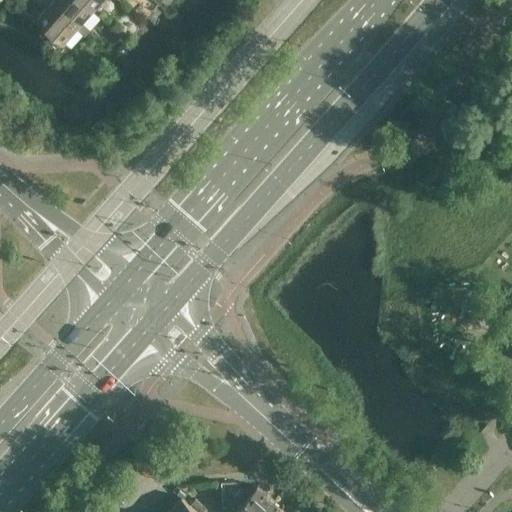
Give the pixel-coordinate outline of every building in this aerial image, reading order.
[(83,28),(51,0),(37,0),(46,7),(36,18),(63,42),(76,28),(80,31),(83,28)] [(94,8),(85,0),(51,0),(83,28),(85,25),(81,22),(94,8)] [(234,511),(248,511),(265,494),(257,487),(249,495),(243,490),(234,500),(240,505),(234,511)] [(265,494),(248,511),(272,511),(278,506),(265,494)] [(182,497),(168,511),(201,511),(205,508),(195,499),(190,505),(182,497)]
